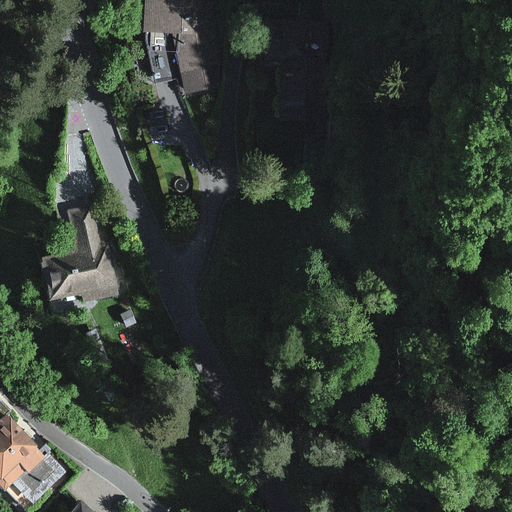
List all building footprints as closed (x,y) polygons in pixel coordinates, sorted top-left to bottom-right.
[(184,84),(217,82),(211,3),(211,0),(151,0),(153,21),(179,19),(184,84)] [(278,118),(326,118),(326,16),(264,16),(264,51),(278,51),(278,118)] [(172,75),(170,48),(152,50),(153,76),(172,75)] [(95,246),(89,210),(65,214),(71,251),(37,257),(43,295),(73,290),(75,303),(115,297),(107,244),(95,246)] [(36,460),(0,417),(0,486),(2,485),(21,507),(61,472),(44,452),(36,460)] [(82,511),(72,501),(60,511),(82,511)]
